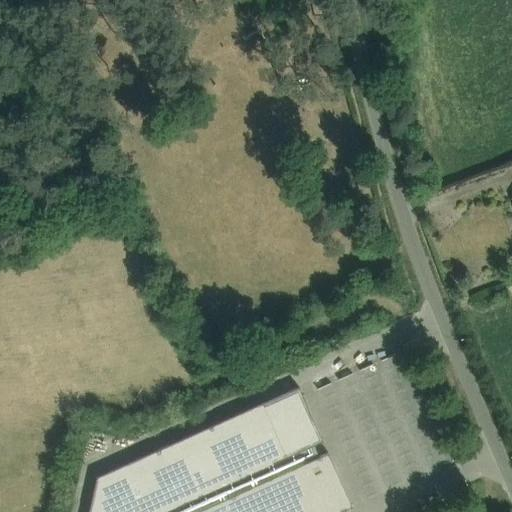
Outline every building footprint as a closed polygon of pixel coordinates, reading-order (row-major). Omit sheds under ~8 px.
[(416,463),(453,447),(410,345),(393,352),(421,418),(400,427),(416,463)] [(372,362),(386,394),(402,387),(388,355),(372,362)] [(351,371),(365,406),(382,399),(368,364),(351,371)] [(333,379),(372,483),(388,477),(349,373),(333,379)] [(340,511),(352,507),(328,453),(319,457),(314,445),(323,441),(299,386),(262,403),(97,477),(88,511),(340,511)] [(381,438),(395,472),(412,465),(398,431),(381,438)]
